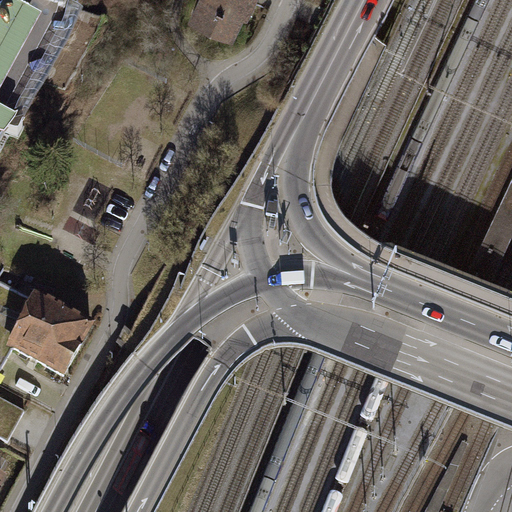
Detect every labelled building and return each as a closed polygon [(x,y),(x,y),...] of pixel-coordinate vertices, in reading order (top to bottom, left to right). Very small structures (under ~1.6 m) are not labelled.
[(9,0),(7,0),(0,12),(0,129),(5,132),(14,116),(0,108),(0,96),(43,18),(9,0)] [(201,0),(193,18),(236,38),(247,16),(251,17),(258,0),(201,0)] [(511,179),(469,273),(493,284),(511,241),(511,179)] [(43,302),(16,348),(68,378),(95,332),(43,302)] [(0,439),(8,444),(25,411),(0,396),(0,439)] [(0,475),(0,511),(1,511),(17,485),(0,475)]
